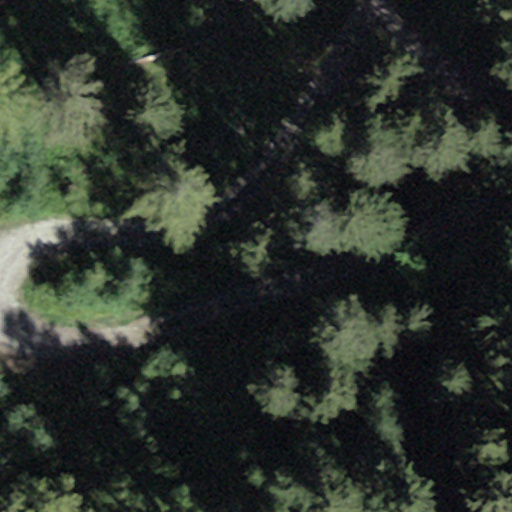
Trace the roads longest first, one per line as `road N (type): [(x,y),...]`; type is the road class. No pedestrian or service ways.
road 1 (track): [(0,309),(21,336),(71,340),(395,259),(511,194)]
road 2 (track): [(383,0),(282,144),(180,208),(86,237),(35,235),(8,264),(0,291)]
